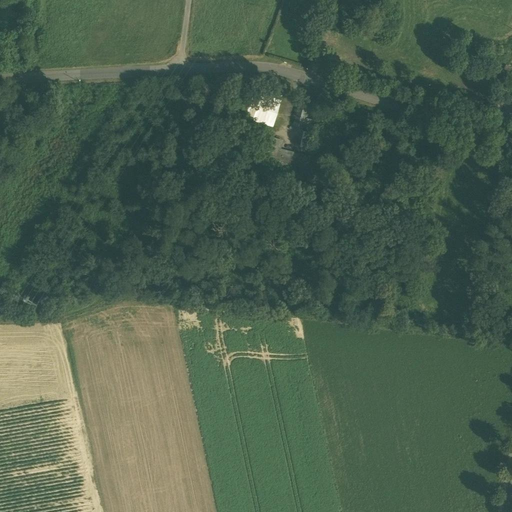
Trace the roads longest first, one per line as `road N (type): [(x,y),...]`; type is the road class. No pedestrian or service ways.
road 1 (unclassified): [(511,142),(264,68),(0,78)]
road 2 (track): [(511,341),(120,298),(62,315),(0,317)]
